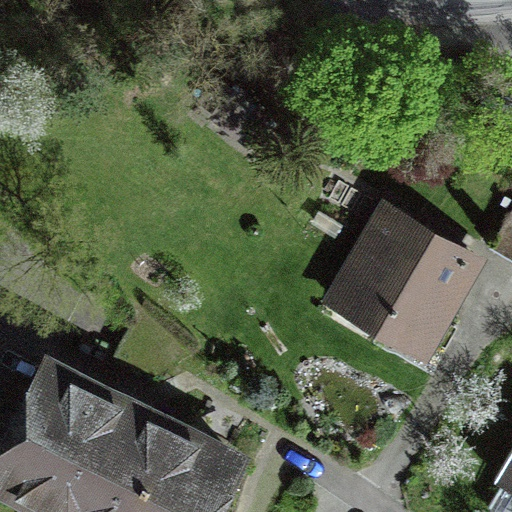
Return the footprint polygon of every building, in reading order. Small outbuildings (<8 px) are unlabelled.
[(443,0),(445,9),(497,0),(443,0)] [(511,205),(489,246),(511,259),(511,205)] [(380,317),(422,341),(470,257),(388,210),(346,282),(386,306),(380,317)] [(47,359),(0,449),(0,469),(54,497),(50,505),(62,511),(206,511),(235,457),(47,359)] [(511,441),(498,467),(511,475),(511,441)]
